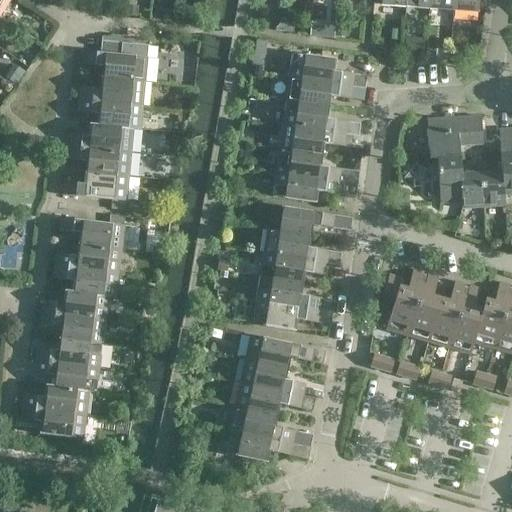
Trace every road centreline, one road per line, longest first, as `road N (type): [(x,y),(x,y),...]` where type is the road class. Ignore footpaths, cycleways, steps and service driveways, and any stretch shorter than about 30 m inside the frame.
road 1 (residential): [(7,457),(19,303),(34,289),(73,21)]
road 2 (residential): [(363,486),(320,473),(366,223)]
road 3 (residential): [(366,223),(386,100),(488,91)]
road 4 (residential): [(511,264),(366,223)]
road 5 (residential): [(201,27),(73,21)]
